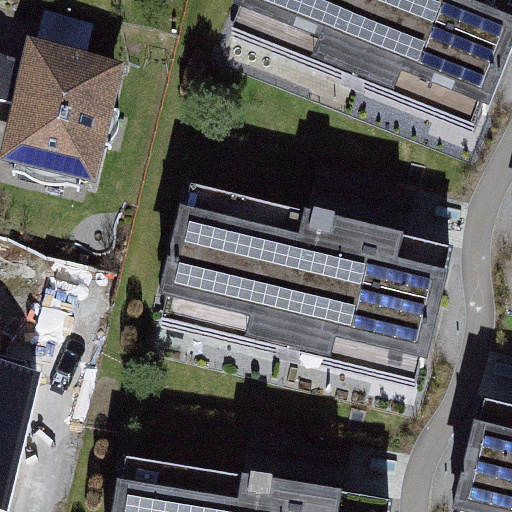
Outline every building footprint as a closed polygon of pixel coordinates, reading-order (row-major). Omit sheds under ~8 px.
[(470,114),(481,118),(511,36),(511,2),(505,0),(231,0),(223,23),(232,26),(224,46),(462,135),(470,114)] [(0,160),(94,184),(125,62),(28,38),(0,146),(0,160)] [(317,193),(411,211),(417,179),(323,162),(317,193)] [(167,307),(160,335),(408,392),(415,365),(427,368),(454,251),(184,188),(157,304),(167,307)] [(0,507),(9,510),(42,373),(0,362),(0,507)] [(511,511),(511,404),(479,397),(451,511),(511,511)] [(387,511),(388,506),(116,464),(109,511),(387,511)]
